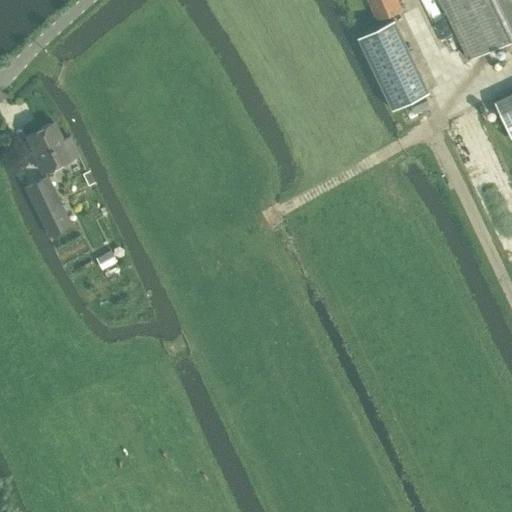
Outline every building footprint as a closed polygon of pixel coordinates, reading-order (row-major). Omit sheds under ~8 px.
[(367,0),(376,19),(401,9),(397,0),(367,0)] [(511,0),(441,0),(470,58),(511,37),(511,0)] [(391,110),(428,92),(392,20),(356,37),(391,110)] [(510,139),(511,138),(511,91),(493,101),(510,139)] [(63,137),(55,119),(28,133),(35,147),(33,148),(44,169),(79,152),(70,134),(63,137)] [(87,172),(83,174),(88,185),(92,183),(94,182),(89,171),(87,172)] [(71,225),(47,176),(25,187),(48,236),(71,225)] [(113,248),(113,254),(117,257),(122,255),(123,250),(123,249),(122,248),(118,246),(113,248)]
